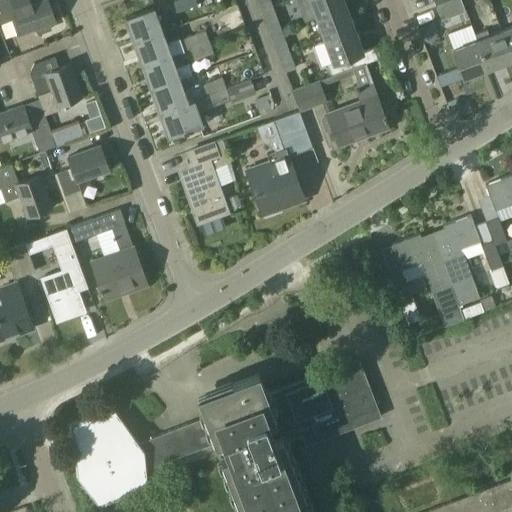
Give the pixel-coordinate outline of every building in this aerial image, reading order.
[(0,0),(0,19),(10,16),(17,35),(36,28),(38,33),(51,28),(49,24),(55,21),(47,0),(34,0),(21,5),(19,0),(0,0)] [(197,5),(195,0),(173,0),(178,11),(197,5)] [(257,0),(261,10),(273,6),(270,0),(257,0)] [(309,0),(316,16),(346,5),(343,0),(309,0)] [(460,0),(451,0),(436,6),(441,19),(465,11),(460,0)] [(316,16),(324,39),(354,28),(346,5),(316,16)] [(273,6),(261,10),(267,25),(278,21),(273,6)] [(126,17),(134,41),(162,31),(154,7),(126,17)] [(511,26),(501,31),(511,59),(511,26)] [(270,33),(278,57),(290,52),(281,28),(270,33)] [(363,52),(354,28),(324,39),(333,62),(327,64),(331,74),(358,65),(354,56),(363,52)] [(487,69),(511,59),(501,31),(489,35),(487,28),(475,33),(477,39),(476,40),(487,69)] [(190,47),(209,41),(205,30),(187,36),(190,47)] [(162,31),(135,41),(143,65),(171,54),(184,50),(180,39),(179,37),(166,42),(162,31)] [(487,69),(476,40),(453,48),(463,77),(487,69)] [(213,52),(209,41),(190,47),(194,59),(213,52)] [(295,67),(290,52),(278,57),(284,72),(295,67)] [(151,88),(179,78),(192,73),(188,62),(175,67),(171,54),(143,65),(151,88)] [(59,68),(31,77),(38,98),(44,114),(45,114),(61,108),(59,103),(82,95),(71,64),(59,69),(59,68)] [(459,66),(436,74),(440,85),(463,77),(459,66)] [(203,84),(207,94),(226,87),(222,76),(203,84)] [(188,101),(179,78),(151,88),(160,111),(188,101)] [(299,111),(300,112),(327,102),(319,79),(291,90),(299,111)] [(251,80),(227,89),(231,99),(232,102),(256,94),(251,80)] [(355,88),(359,101),(327,113),(323,114),(321,119),(325,130),(329,131),(334,129),(338,141),(365,131),(366,134),(387,127),(376,95),(371,82),(355,88)] [(226,87),(207,94),(211,107),(231,99),(227,89),(226,87)] [(188,101),(160,111),(169,135),(184,130),(185,131),(190,130),(189,128),(202,123),(198,112),(211,107),(207,94),(194,99),(188,101)] [(272,102),(269,94),(266,95),(254,99),(260,116),(266,114),(272,109),(272,102)] [(0,141),(31,131),(39,152),(55,145),(52,137),(53,137),(47,119),(32,125),(24,103),(0,111),(0,141)] [(312,147),(300,112),(299,111),(273,121),(283,148),(268,153),(270,161),(247,169),(263,213),(296,201),(293,192),(303,188),(290,155),(312,147)] [(85,119),(90,131),(105,125),(101,113),(91,117),(85,119)] [(61,127),(52,131),(57,144),(66,141),(65,139),(61,127)] [(222,139),(189,151),(194,162),(189,164),(192,172),(182,176),(198,221),(228,210),(213,168),(230,162),(222,139)] [(72,166),(56,171),(64,194),(80,188),(77,181),(108,170),(99,144),(68,155),(72,166)] [(45,157),(37,159),(40,169),(48,166),(45,157)] [(18,182),(12,163),(0,167),(0,186),(1,187),(6,201),(18,196),(25,215),(51,206),(39,174),(18,182)] [(511,173),(483,184),(494,210),(511,203),(511,173)] [(229,209),(239,205),(235,194),(225,197),(229,209)] [(119,208),(66,227),(67,229),(72,242),(95,233),(103,255),(90,259),(100,286),(106,301),(122,294),(116,280),(142,270),(132,244),(119,208)] [(497,215),(485,220),(492,239),(494,244),(495,244),(506,239),(497,215)] [(445,232),(433,237),(459,303),(479,296),(462,248),(479,242),(469,216),(442,226),(445,232)] [(61,270),(42,277),(56,318),(82,309),(76,290),(87,286),(72,242),(67,229),(66,227),(48,233),(52,244),(61,270)] [(420,235),(392,245),(401,271),(421,264),(433,293),(440,311),(444,309),(459,303),(433,237),(422,241),(420,235)] [(8,241),(0,237),(0,248),(4,250),(8,241)] [(39,249),(35,238),(26,241),(30,252),(39,249)] [(494,244),(492,239),(481,243),(491,269),(490,272),(496,287),(509,282),(495,244),(494,244)] [(35,270),(25,241),(4,249),(15,277),(35,270)] [(419,319),(404,275),(392,279),(407,323),(419,319)] [(0,339),(33,327),(15,282),(0,287),(4,296),(0,297),(0,339)] [(462,319),(482,311),(479,302),(458,309),(462,319)] [(380,416),(376,406),(359,359),(136,444),(111,410),(74,424),(79,476),(98,503),(144,486),(143,469),(225,438),(231,454),(221,457),(241,511),(310,511),(284,440),(303,433),(307,444),(380,416)] [(511,511),(511,478),(421,511),(511,511)]
